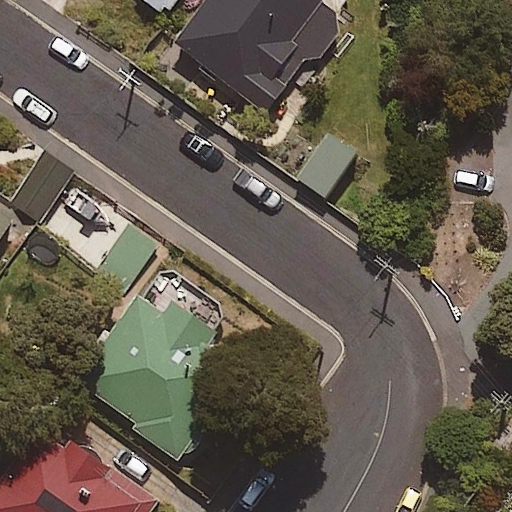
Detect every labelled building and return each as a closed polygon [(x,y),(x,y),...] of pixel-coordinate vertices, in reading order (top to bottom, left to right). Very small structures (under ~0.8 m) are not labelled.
[(167,0),(172,4),(175,0),(150,0),(161,8),(167,0)] [(196,0),(170,37),(267,107),(307,52),(315,58),(347,14),(328,0),(196,0)] [(357,142),(327,121),(295,168),(324,189),(357,142)] [(72,169),(40,149),(10,200),(42,219),(72,169)] [(0,230),(15,208),(0,198),(0,230)] [(203,330),(216,312),(165,275),(155,290),(139,278),(161,247),(129,224),(93,274),(126,297),(71,373),(185,454),(250,363),(203,330)] [(114,456),(47,406),(0,469),(0,511),(146,511),(158,496),(110,461),(114,456)] [(511,414),(494,438),(511,451),(511,414)]
